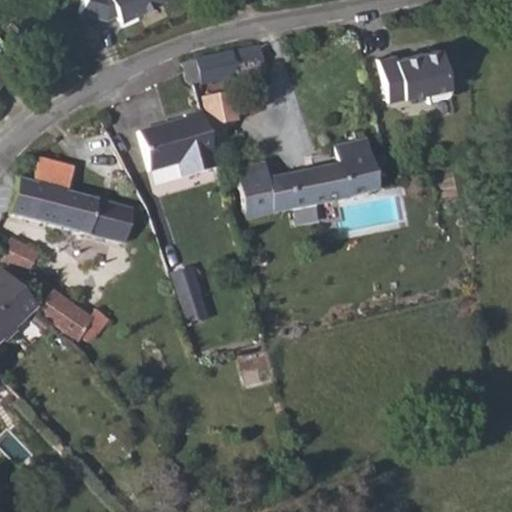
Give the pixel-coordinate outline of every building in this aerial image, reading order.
[(80,0),(78,11),(102,17),(111,11),(117,20),(158,0),(157,0),(80,0)] [(176,71),(177,76),(181,77),(191,75),(194,78),(248,66),(247,59),(258,57),(254,38),(238,41),(192,52),(174,59),(176,71)] [(389,53),(375,56),(386,100),(443,86),(434,50),(391,61),(389,53)] [(193,94),(203,138),(221,134),(218,120),(229,117),(223,88),(193,94)] [(186,108),(169,114),(169,118),(128,128),(139,170),(164,163),(168,177),(203,167),(186,108)] [(339,195),(369,187),(368,183),(358,138),(329,144),(331,162),(263,175),(260,159),(231,165),(240,217),(339,195)] [(23,186),(52,194),(59,169),(28,161),(23,186)] [(4,219),(116,247),(124,213),(52,194),(23,186),(12,184),(4,219)] [(0,248),(0,270),(17,279),(30,257),(2,243),(1,247),(0,248)] [(184,323),(207,315),(191,264),(168,271),(184,323)] [(0,302),(0,348),(10,339),(7,335),(28,314),(7,293),(0,302)] [(37,323),(52,333),(66,310),(51,301),(37,323)] [(52,333),(71,343),(74,338),(82,342),(87,341),(92,336),(101,319),(94,314),(87,311),(82,318),(78,317),(66,310),(52,333)]
